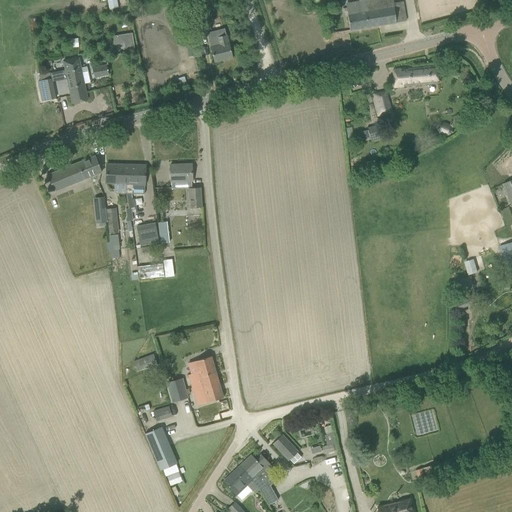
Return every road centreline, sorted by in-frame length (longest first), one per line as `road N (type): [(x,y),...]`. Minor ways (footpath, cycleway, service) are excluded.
road 1 (unclassified): [(243,423),(210,223),(200,102)]
road 2 (unclassified): [(243,423),(465,364),(511,341)]
road 3 (tertiary): [(272,82),(480,28)]
road 4 (tertiary): [(0,170),(105,127),(200,102)]
